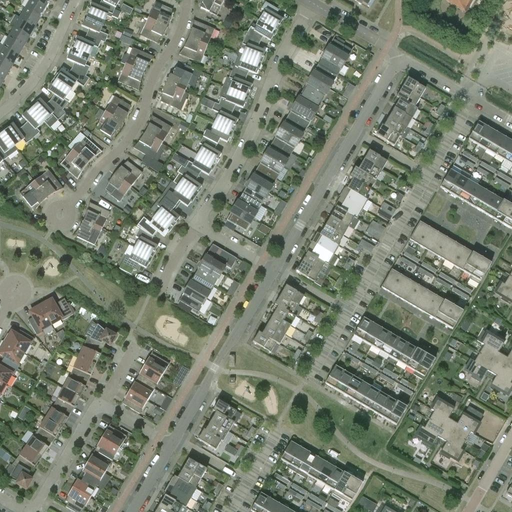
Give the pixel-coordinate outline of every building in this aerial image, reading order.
[(46,9),(38,4),(31,0),(31,1),(29,0),(25,0),(21,6),(26,9),(26,10),(41,18),(46,9)] [(46,9),(51,0),(31,0),(38,4),(46,9)] [(115,0),(104,0),(103,2),(115,9),(119,2),(115,0)] [(216,17),(224,0),(201,0),(201,3),(199,9),(200,9),(216,17)] [(465,13),(473,0),(444,0),(444,1),(465,13)] [(87,9),(85,15),(104,23),(108,13),(112,15),(115,9),(103,2),(101,8),(91,4),(89,9),(87,9)] [(147,20),(167,28),(168,26),(169,21),(171,16),(172,10),(171,10),(155,3),(147,20)] [(259,21),(277,31),(281,26),(280,25),(283,20),(273,15),(277,9),(265,3),(261,10),(265,12),(259,21)] [(40,19),(41,18),(26,10),(20,19),(34,28),(40,19)] [(101,29),(104,23),(85,15),(82,21),(83,22),(81,27),(91,31),(88,36),(101,42),(105,44),(108,36),(104,34),(106,31),(101,29)] [(34,28),(20,19),(15,16),(9,25),(14,29),(21,33),(29,37),(34,28)] [(227,18),(223,26),(230,29),(234,21),(227,18)] [(158,43),(160,40),(163,36),(165,32),(167,28),(147,20),(140,36),(156,44),(157,44),(158,43)] [(207,47),(210,40),(214,30),(193,21),(192,26),(191,30),(190,35),(188,39),(207,47)] [(270,42),(271,40),(273,37),(274,37),(277,31),(259,21),(256,27),(252,24),(245,36),(257,42),(261,36),(270,42)] [(9,38),(23,47),(29,37),(21,33),(14,29),(9,38)] [(133,33),(126,30),(123,36),(130,39),(133,33)] [(465,33),(457,45),(464,49),(471,37),(465,33)] [(70,48),(89,57),(93,47),(98,49),(101,42),(88,36),(86,42),(76,37),(74,43),(73,42),(70,48)] [(257,42),(245,36),(240,49),(245,50),(242,57),(262,64),(264,58),(263,57),(265,52),(255,48),(257,42)] [(334,36),(332,40),(325,53),(344,64),(354,48),(353,47),(351,51),(333,40),(335,37),(334,36)] [(9,38),(7,40),(3,48),(18,56),(23,47),(9,38)] [(207,47),(188,39),(187,41),(186,44),(185,45),(184,47),(182,51),(179,54),(178,55),(179,56),(179,55),(200,64),(207,47)] [(18,56),(3,48),(0,53),(0,58),(12,66),(18,56)] [(85,66),(89,57),(70,48),(68,55),(69,55),(66,60),(76,64),(73,71),(85,77),(89,68),(85,66)] [(125,65),(144,74),(145,71),(146,69),(147,67),(148,65),(149,64),(151,60),(154,57),(153,57),(132,48),(129,57),(126,56),(124,57),(121,64),(125,65)] [(344,64),(325,53),(317,66),(337,77),(344,64)] [(262,64),(242,57),(240,63),(236,61),(231,72),(244,77),(246,71),(256,75),(258,70),(259,70),(262,64)] [(0,71),(7,75),(12,66),(0,58),(0,71)] [(143,75),(144,74),(125,65),(118,83),(138,92),(139,92),(139,90),(140,87),(140,85),(141,83),(141,81),(142,79),(143,75)] [(168,79),(165,85),(184,93),(188,86),(194,88),(198,78),(199,79),(202,73),(185,66),(182,72),(175,69),(175,68),(171,73),(168,79)] [(337,77),(317,66),(310,79),(329,90),(337,77)] [(53,80),(70,91),(76,83),(80,85),(85,77),(73,71),(70,76),(61,70),(58,75),(57,74),(53,80)] [(244,77),(231,72),(229,79),(233,81),(229,90),(248,98),(251,91),(250,91),(252,86),(242,82),(244,77)] [(402,89),(420,99),(425,90),(415,83),(416,81),(415,82),(408,78),(402,89)] [(329,90),(310,79),(302,92),(322,103),(329,90)] [(75,95),(70,91),(53,80),(49,86),(50,86),(47,91),(56,97),(52,103),(65,114),(62,111),(68,103),(69,103),(75,95)] [(177,110),(184,93),(165,85),(163,91),(161,97),(160,103),(161,103),(177,110)] [(414,108),(420,99),(402,89),(396,98),(414,108)] [(218,105),(231,111),(233,105),(243,109),(245,104),(246,104),(248,98),(229,90),(225,100),(221,98),(218,105)] [(322,103),(302,92),(295,104),(314,116),(322,103)] [(105,113),(123,124),(126,118),(128,112),(130,106),(114,97),(105,113)] [(414,108),(396,98),(392,104),(396,106),(394,109),(412,120),(418,110),(414,108)] [(58,121),(65,114),(52,103),(47,107),(40,100),(36,103),(35,103),(30,107),(44,122),(50,129),(58,121)] [(215,124),(233,133),(236,126),(235,126),(237,121),(228,116),(231,111),(218,105),(215,104),(211,111),(219,114),(215,124)] [(314,116),(295,104),(287,117),(306,129),(314,116)] [(36,129),(44,122),(30,107),(25,112),(26,113),(22,117),(29,124),(24,129),(33,139),(40,133),(36,129)] [(407,129),(412,120),(394,109),(388,118),(407,129)] [(119,129),(123,124),(105,113),(95,129),(110,138),(110,139),(115,134),(119,129)] [(148,127),(146,130),(144,134),(162,144),(171,128),(152,117),(152,116),(151,116),(150,119),(149,123),(148,126),(148,127)] [(306,129),(287,117),(279,130),(299,142),(306,129)] [(82,127),(87,121),(83,118),(78,124),(82,127)] [(401,139),(407,129),(388,118),(383,127),(383,128),(400,137),(399,138),(401,139)] [(20,129),(25,123),(19,119),(15,124),(20,129)] [(427,128),(431,131),(434,126),(426,122),(423,127),(427,129),(427,128)] [(185,132),(187,126),(180,123),(178,129),(185,132)] [(468,140),(477,146),(487,128),(478,123),(468,140)] [(25,145),(33,139),(24,129),(19,133),(13,124),(8,127),(8,126),(2,130),(14,147),(23,141),(25,145)] [(233,133),(215,124),(210,133),(206,131),(203,138),(215,144),(217,139),(227,143),(229,138),(230,139),(233,133)] [(383,128),(383,127),(382,126),(376,136),(394,147),(399,138),(400,137),(383,128)] [(496,133),(487,128),(477,146),(486,151),(496,133)] [(6,153),(14,147),(2,130),(0,131),(0,158),(3,161),(9,157),(6,153)] [(299,142),(279,130),(272,143),(291,155),(299,142)] [(495,156),(505,138),(496,133),(486,151),(495,156)] [(162,144),(144,134),(143,136),(141,138),(140,140),(136,145),(134,147),(133,149),(153,160),(162,144)] [(84,137),(72,151),(88,165),(90,163),(91,161),(94,159),(95,158),(98,155),(102,153),(102,152),(101,152),(84,137)] [(215,144),(203,138),(199,144),(203,147),(198,156),(216,166),(219,160),(218,160),(221,155),(212,149),(215,144)] [(511,146),(511,142),(505,138),(495,156),(503,161),(511,146)] [(291,155),(272,143),(264,156),(284,168),(291,155)] [(511,166),(511,146),(503,161),(511,166)] [(85,168),(88,165),(72,151),(60,165),(77,180),(77,181),(78,179),(79,177),(80,175),(82,173),(83,171),(85,168)] [(363,161),(381,172),(387,162),(369,152),(363,161)] [(42,156),(37,161),(41,165),(45,160),(42,156)] [(185,169),(196,176),(199,171),(208,176),(211,171),(212,172),(216,166),(198,156),(192,165),(189,162),(185,169)] [(284,168),(264,156),(257,169),(276,181),(284,168)] [(373,179),(373,180),(376,182),(381,172),(363,161),(358,170),(358,171),(373,179)] [(114,175),(131,188),(142,173),(128,162),(125,164),(124,165),(123,166),(120,168),(118,170),(117,172),(116,173),(114,175)] [(157,162),(152,170),(158,174),(163,166),(157,162)] [(178,186),(195,198),(199,192),(198,192),(201,187),(193,181),(196,176),(185,169),(181,167),(177,173),(184,178),(178,186)] [(367,189),(367,188),(373,180),(373,179),(358,171),(358,170),(355,168),(349,178),(367,189)] [(276,181),(257,169),(249,182),(268,194),(276,181)] [(23,171),(16,177),(19,181),(26,175),(23,171)] [(48,171),(34,183),(47,199),(50,196),(54,194),(59,191),(60,191),(63,189),(62,189),(48,171)] [(440,188),(449,194),(459,176),(450,171),(440,188)] [(119,203),(131,188),(114,175),(111,179),(109,183),(107,187),(105,189),(104,192),(105,192),(119,203)] [(468,181),(459,176),(449,194),(458,199),(468,181)] [(367,189),(349,178),(344,187),(345,188),(365,200),(365,199),(371,190),(367,188),(367,189)] [(458,199),(467,204),(477,186),(468,181),(458,199)] [(268,194),(249,182),(241,195),(261,207),(268,194)] [(45,200),(47,199),(34,183),(19,194),(33,212),(34,211),(36,209),(38,206),(39,205),(42,203),(43,202),(45,200)] [(195,198),(178,186),(172,195),(168,192),(164,199),(175,207),(179,202),(187,208),(190,203),(191,204),(195,198)] [(486,192),(477,186),(467,204),(475,209),(486,192)] [(340,198),(362,211),(368,201),(365,199),(365,200),(345,188),(340,198)] [(475,209),(484,214),(494,197),(486,192),(475,209)] [(261,207),(241,195),(234,208),(253,219),(261,207)] [(503,202),(494,197),(484,214),(493,219),(503,202)] [(362,211),(340,198),(334,207),(336,208),(357,220),(362,211)] [(175,207),(164,199),(157,207),(161,210),(157,215),(173,228),(177,223),(176,222),(179,218),(171,211),(175,207)] [(511,207),(511,206),(511,207),(503,202),(493,219),(502,225),(511,207)] [(83,221),(102,230),(110,213),(89,203),(88,207),(88,208),(87,210),(86,214),(85,216),(85,218),(83,221)] [(380,209),(393,216),(396,210),(383,203),(380,209)] [(511,205),(511,207),(511,206),(511,207),(502,225),(511,230),(511,228),(511,205)] [(278,207),(274,214),(279,218),(283,211),(278,207)] [(253,219),(234,208),(224,224),(225,225),(227,222),(245,232),(243,235),(244,236),(253,219)] [(336,208),(330,217),(349,228),(354,231),(359,221),(357,220),(336,208)] [(389,222),(393,216),(380,209),(377,214),(389,222)] [(140,229),(151,236),(156,231),(164,237),(167,233),(168,234),(173,228),(157,215),(150,224),(143,218),(136,227),(140,229)] [(325,226),(343,237),(349,228),(330,217),(325,226)] [(94,247),(102,230),(83,221),(83,222),(81,225),(80,228),(79,229),(76,232),(74,235),(73,237),(94,247)] [(369,227),(382,235),(385,229),(372,222),(369,227)] [(409,241),(418,246),(429,228),(419,223),(409,241)] [(115,225),(111,233),(116,236),(120,228),(115,225)] [(325,226),(320,235),(319,236),(338,246),(343,237),(325,226)] [(378,240),(382,235),(369,227),(366,233),(378,240)] [(437,234),(429,228),(418,246),(427,251),(437,234)] [(134,249),(153,259),(156,253),(155,252),(157,247),(148,242),(151,236),(140,229),(135,238),(139,240),(134,249)] [(339,247),(338,246),(319,236),(320,235),(317,234),(311,243),(333,256),(339,247)] [(427,251),(436,256),(446,239),(437,234),(427,251)] [(455,244),(446,239),(436,256),(445,262),(455,244)] [(358,246),(362,248),(371,253),(374,248),(361,240),(358,246)] [(333,256),(311,243),(305,253),(307,254),(307,253),(325,264),(332,268),(337,259),(333,256)] [(445,262),(454,267),(464,249),(455,244),(445,262)] [(236,259),(231,256),(212,245),(212,247),(211,246),(202,263),(221,274),(225,267),(231,270),(236,259)] [(153,259),(134,249),(129,246),(125,254),(125,256),(119,269),(131,275),(137,264),(146,269),(148,264),(150,265),(153,259)] [(95,256),(102,261),(108,252),(101,247),(95,256)] [(473,254),(464,249),(454,267),(462,272),(473,254)] [(307,253),(307,254),(301,263),(320,273),(325,264),(307,253)] [(473,254),(462,272),(471,277),(482,259),(473,254)] [(346,264),(351,267),(354,262),(348,259),(346,264)] [(491,265),(482,259),(471,277),(469,280),(479,285),(491,265)] [(221,274),(202,263),(194,276),(214,287),(221,274)] [(242,263),(239,269),(245,272),(248,265),(242,263)] [(325,276),(320,273),(301,263),(296,272),(314,283),(317,278),(323,281),(325,276)] [(348,272),(351,267),(346,264),(343,268),(348,272)] [(381,288),(390,294),(401,276),(391,271),(381,288)] [(206,300),(214,287),(194,276),(187,289),(206,300)] [(390,294),(399,299),(409,281),(401,276),(390,294)] [(399,299),(408,304),(418,287),(409,281),(399,299)] [(511,290),(504,285),(501,283),(495,294),(502,298),(501,300),(509,305),(510,303),(511,303),(511,302),(511,290)] [(280,296),(298,307),(304,297),(286,286),(280,296)] [(408,304),(417,309),(427,292),(418,287),(408,304)] [(196,316),(206,300),(187,289),(177,305),(178,305),(179,302),(198,313),(196,316)] [(417,309),(425,315),(436,297),(427,292),(417,309)] [(292,316),(293,316),(298,307),(280,296),(274,305),(292,316)] [(425,315),(434,320),(445,302),(436,297),(425,315)] [(39,304),(51,325),(61,320),(62,321),(73,315),(64,300),(54,305),(51,301),(48,302),(47,300),(39,304)] [(434,320),(443,325),(453,307),(445,302),(434,320)] [(41,331),(51,325),(39,304),(32,309),(33,311),(30,313),(33,318),(28,321),(36,336),(42,333),(41,331)] [(453,307),(443,325),(452,330),(464,310),(454,304),(453,307)] [(292,316),(274,305),(271,312),(274,314),(272,317),(290,327),(296,317),(293,316),(292,316)] [(285,336),(290,327),(272,317),(267,326),(285,336)] [(353,336),(362,342),(373,324),(363,319),(353,336)] [(381,329),(373,324),(362,342),(371,347),(381,329)] [(469,327),(464,324),(461,329),(466,332),(469,327)] [(285,336),(267,326),(261,335),(276,344),(279,346),(285,336)] [(85,343),(103,350),(105,344),(110,347),(115,337),(106,332),(105,333),(98,327),(91,338),(87,336),(85,343)] [(371,347),(380,352),(390,334),(381,329),(371,347)] [(3,342),(23,354),(29,344),(31,345),(34,340),(19,331),(17,336),(11,333),(10,336),(7,335),(3,342)] [(476,342),(481,344),(486,335),(482,332),(476,342)] [(261,335),(258,333),(252,343),(270,354),(276,344),(261,335)] [(399,340),(390,334),(380,352),(389,357),(399,340)] [(498,354),(498,353),(503,344),(502,343),(503,341),(495,336),(494,339),(487,334),(486,335),(481,344),(484,346),(498,354)] [(389,357),(397,362),(408,345),(399,340),(389,357)] [(19,365),(17,364),(23,354),(3,342),(0,347),(0,350),(1,351),(0,352),(0,354),(4,357),(1,362),(16,371),(19,365)] [(103,350),(85,343),(81,351),(78,358),(95,366),(99,358),(103,350)] [(417,350),(408,345),(397,362),(406,367),(417,350)] [(479,354),(497,365),(502,356),(498,353),(498,354),(484,346),(479,354)] [(417,350),(406,367),(414,372),(415,373),(425,355),(417,350)] [(446,353),(443,358),(448,361),(451,356),(446,353)] [(151,354),(144,367),(162,377),(169,364),(151,354)] [(491,374),(497,365),(479,354),(474,363),(487,371),(487,372),(491,374)] [(435,361),(425,355),(415,373),(414,372),(413,375),(423,381),(435,361)] [(502,356),(497,365),(511,374),(511,362),(506,359),(507,358),(502,356)] [(95,366),(78,358),(74,366),(71,374),(88,382),(92,374),(95,366)] [(474,363),(471,361),(465,371),(472,376),(471,378),(479,382),(480,380),(482,381),(487,372),(487,371),(474,363)] [(0,382),(5,385),(11,375),(13,376),(16,371),(1,362),(0,364),(0,382)] [(510,384),(511,380),(511,374),(497,365),(491,374),(496,377),(496,376),(510,384)] [(162,377),(144,367),(136,379),(154,390),(162,377)] [(182,367),(173,383),(180,387),(189,371),(182,367)] [(344,372),(335,367),(325,384),(334,390),(344,372)] [(343,395),(353,377),(344,372),(334,390),(343,395)] [(88,382),(71,374),(67,382),(63,389),(79,398),(84,390),(88,382)] [(511,387),(511,385),(510,384),(496,376),(496,377),(490,386),(492,387),(490,389),(498,394),(500,392),(507,396),(511,387)] [(362,382),(353,377),(343,395),(352,400),(362,382)] [(154,390),(136,379),(129,392),(147,402),(154,390)] [(360,405),(371,388),(362,382),(352,400),(360,405)] [(380,393),(371,388),(360,405),(369,410),(380,393)] [(79,398),(63,389),(59,397),(54,404),(71,414),(75,406),(79,398)] [(147,402),(129,392),(122,404),(140,415),(147,402)] [(378,416),(388,398),(380,393),(369,410),(378,416)] [(489,396),(483,393),(480,398),(486,401),(489,396)] [(454,395),(451,400),(459,404),(462,399),(454,395)] [(397,403),(388,398),(378,416),(387,421),(397,403)] [(212,412),(215,413),(216,413),(230,422),(231,421),(236,412),(226,406),(227,404),(227,403),(226,404),(219,400),(212,412)] [(398,400),(397,403),(387,421),(396,426),(408,406),(398,400)] [(448,420),(448,419),(453,410),(452,409),(453,407),(445,402),(444,405),(437,400),(431,410),(434,412),(448,420)] [(162,402),(158,408),(165,411),(168,405),(162,402)] [(71,414),(54,404),(50,411),(45,419),(61,429),(66,421),(71,414)] [(429,421),(447,431),(452,422),(448,419),(448,420),(434,412),(429,421)] [(234,423),(231,421),(230,422),(216,413),(215,413),(210,422),(228,433),(234,423)] [(470,433),(473,435),(479,425),(471,421),(473,418),(465,414),(463,416),(462,415),(457,425),(456,425),(470,433)] [(61,429),(45,419),(41,426),(36,433),(52,444),(57,436),(61,429)] [(442,440),(447,431),(429,421),(424,429),(438,437),(437,438),(442,440)] [(222,442),(228,433),(210,422),(205,431),(205,432),(221,441),(221,442),(222,442)] [(452,422),(447,431),(465,442),(470,433),(456,425),(457,425),(452,422)] [(109,426),(101,439),(119,450),(127,437),(109,426)] [(424,429),(421,427),(415,437),(422,442),(421,444),(429,449),(430,446),(432,447),(437,438),(438,437),(424,429)] [(205,432),(205,431),(203,430),(197,440),(215,451),(221,442),(221,441),(205,432)] [(442,440),(446,443),(446,442),(460,450),(465,442),(447,431),(442,440)] [(52,444),(36,433),(31,440),(26,447),(41,458),(47,451),(52,444)] [(119,450),(101,439),(94,452),(112,462),(119,450)] [(463,452),(460,450),(446,442),(446,443),(440,452),(442,453),(440,455),(449,460),(450,458),(457,462),(463,452)] [(280,460),(290,466),(300,448),(291,443),(280,460)] [(490,447),(484,444),(480,450),(486,453),(490,447)] [(41,458),(26,447),(21,454),(16,461),(31,473),(36,465),(41,458)] [(296,474),(309,453),(300,448),(290,466),(288,469),(296,474)] [(112,462),(94,452),(87,464),(105,474),(112,462)] [(309,453),(296,474),(305,479),(307,476),(317,458),(309,453)] [(326,464),(317,458),(307,476),(316,481),(326,464)] [(182,469),(200,480),(206,470),(188,460),(182,469)] [(31,473),(16,461),(11,466),(14,468),(8,479),(17,483),(16,484),(26,490),(31,481),(27,478),(31,473)] [(105,474),(87,464),(79,476),(97,487),(105,474)] [(325,486),(335,469),(326,464),(316,481),(325,486)] [(129,474),(122,469),(119,474),(126,478),(129,474)] [(195,489),(200,480),(182,469),(177,478),(177,479),(195,489)] [(344,474),(335,469),(325,486),(334,491),(344,474)] [(342,497),(353,479),(344,474),(334,491),(332,494),(340,499),(342,496),(342,497)] [(97,487),(79,476),(72,489),(90,499),(97,487)] [(177,479),(177,478),(174,477),(168,486),(191,499),(196,490),(195,489),(177,479)] [(362,484),(353,479),(342,497),(342,496),(340,499),(350,505),(362,484)] [(185,509),(191,499),(168,486),(163,496),(164,497),(164,496),(182,507),(185,509)] [(68,503),(65,508),(72,511),(82,511),(90,499),(72,489),(65,501),(68,503)] [(250,511),(251,511),(262,511),(270,499),(261,494),(250,511)] [(164,497),(159,506),(169,511),(179,511),(182,507),(164,496),(164,497)] [(370,502),(363,498),(359,505),(366,509),(370,502)] [(274,511),(279,504),(270,499),(262,511),(274,511)]
